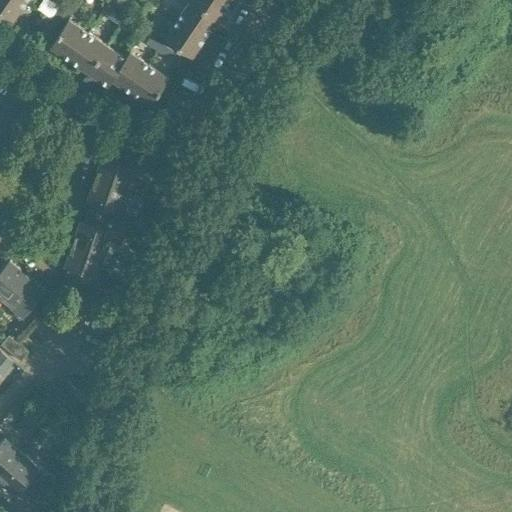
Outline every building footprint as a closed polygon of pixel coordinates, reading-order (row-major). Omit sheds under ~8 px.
[(0,0),(0,10),(13,20),(27,1),(25,0),(0,0)] [(67,11),(60,6),(61,5),(53,0),(43,0),(38,8),(52,18),(59,22),(67,11)] [(123,9),(128,0),(117,0),(116,3),(123,9)] [(219,18),(191,0),(190,0),(178,19),(206,37),(219,18)] [(230,0),(191,0),(219,18),(230,0)] [(125,18),(113,10),(109,15),(121,24),(125,18)] [(70,59),(89,30),(70,17),(50,46),(70,59)] [(51,35),(59,22),(52,18),(44,30),(51,35)] [(137,26),(125,18),(121,24),(134,32),(137,26)] [(206,37),(178,19),(165,38),(193,57),(206,37)] [(89,72),(108,43),(89,30),(70,59),(89,72)] [(158,50),(163,43),(150,35),(146,42),(158,50)] [(128,57),(126,56),(108,43),(89,72),(109,85),(113,80),(128,57)] [(175,52),(163,43),(158,50),(171,58),(175,52)] [(130,91),(150,64),(130,50),(126,56),(128,57),(113,80),(130,91)] [(169,77),(150,64),(130,91),(151,105),(169,77)] [(146,171),(150,160),(126,152),(122,162),(103,155),(95,178),(128,189),(133,176),(137,177),(140,169),(146,171)] [(124,202),(128,189),(95,178),(87,200),(107,207),(104,217),(128,225),(132,214),(125,212),(128,204),(124,202)] [(80,220),(73,243),(106,254),(111,241),(121,245),(128,225),(104,217),(100,227),(80,220)] [(101,267),(106,254),(73,243),(65,265),(85,272),(81,282),(112,293),(118,273),(101,267)] [(10,259),(3,267),(0,264),(0,295),(6,300),(28,274),(10,259)] [(46,289),(28,274),(6,300),(18,310),(14,314),(20,320),(46,289)] [(9,334),(1,343),(21,360),(29,350),(17,340),(9,334)] [(0,371),(3,374),(12,362),(13,361),(7,356),(0,364),(0,371)] [(87,398),(68,382),(60,391),(70,399),(78,407),(87,398)] [(60,391),(52,383),(43,393),(62,408),(70,399),(60,391)] [(0,477),(22,452),(5,436),(0,442),(0,477)] [(39,466),(22,452),(0,477),(0,480),(16,494),(21,489),(38,503),(52,487),(50,485),(55,479),(40,466),(39,466)]
